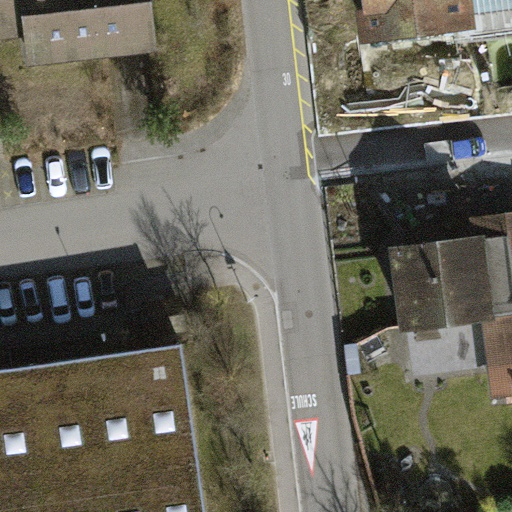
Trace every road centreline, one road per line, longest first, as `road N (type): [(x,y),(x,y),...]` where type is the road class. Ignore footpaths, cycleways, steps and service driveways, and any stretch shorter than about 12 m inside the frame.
road 1 (residential): [(299,213),(0,253)]
road 2 (residential): [(299,213),(335,511)]
road 3 (residential): [(273,0),(299,213)]
